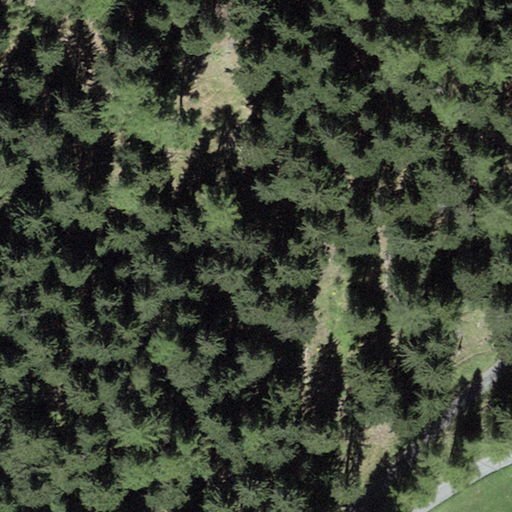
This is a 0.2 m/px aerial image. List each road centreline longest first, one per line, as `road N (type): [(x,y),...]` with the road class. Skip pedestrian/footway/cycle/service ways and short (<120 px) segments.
road 1 (track): [(327,511),(511,366)]
road 2 (unclassified): [(405,511),(445,484),(511,457)]
